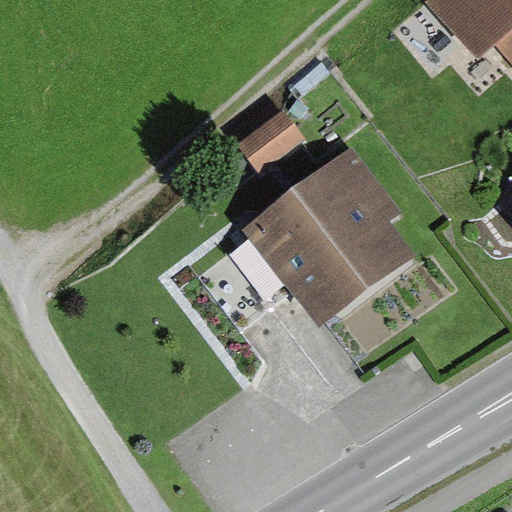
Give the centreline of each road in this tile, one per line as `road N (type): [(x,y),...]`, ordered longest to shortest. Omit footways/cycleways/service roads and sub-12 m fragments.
road 1 (track): [(21,289),(281,82),(369,0)]
road 2 (track): [(0,256),(150,511)]
road 3 (secondary): [(511,398),(324,511)]
